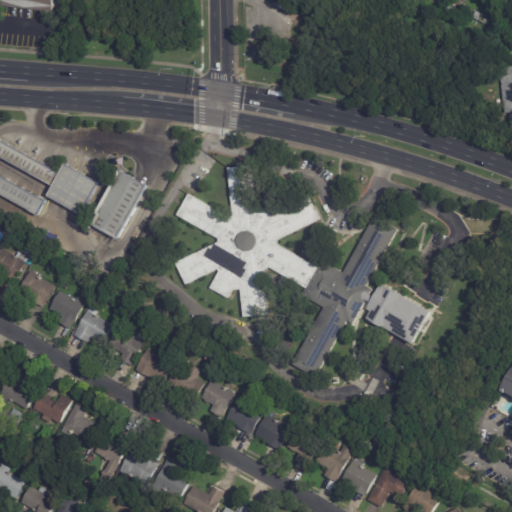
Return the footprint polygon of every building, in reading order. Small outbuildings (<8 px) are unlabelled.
[(67,0),(67,13),(55,12),(4,7),(4,0),(67,0)] [(474,12),(483,17),(481,22),(476,19),(474,21),(470,18),(474,12)] [(511,113),(504,115),(497,68),(511,65),(511,113)] [(52,167),(62,173),(55,185),(0,153),(0,141),(2,138),(52,167)] [(103,182),(85,214),(51,195),(69,163),(103,182)] [(320,218),(321,220),(278,241),(278,244),(319,268),(323,260),(346,273),(377,216),(400,229),(369,286),(375,289),(355,324),(349,321),(318,378),(295,365),(326,308),(304,296),(308,288),(270,267),(264,272),(268,315),(244,317),(241,290),(232,291),(228,298),(210,288),(219,272),(218,269),(186,285),(175,263),(219,242),(219,239),(177,215),(189,194),(228,216),(233,212),(229,167),(254,166),(257,202),(277,213),(311,198),(320,218)] [(134,174),(153,185),(122,238),(96,224),(102,213),(100,212),(125,169),(134,174)] [(0,174),(48,201),(40,215),(0,193),(2,190),(0,188),(0,174)] [(21,276),(15,285),(4,279),(6,275),(0,271),(0,255),(4,248),(18,256),(18,255),(20,257),(22,254),(29,257),(26,262),(29,263),(21,276)] [(58,285),(46,307),(33,300),(34,298),(21,292),(33,270),(43,276),(43,277),(58,285)] [(74,329),(62,322),(66,315),(53,308),(63,291),(87,304),(74,329)] [(89,341),(82,337),(77,346),(73,343),(77,335),(93,307),(100,311),(99,314),(103,316),(102,317),(118,326),(109,344),(95,337),(91,343),(89,341)] [(151,339),(136,366),(123,359),(126,354),(112,346),(122,328),(137,337),(140,332),(151,339)] [(151,349),(166,358),(167,357),(168,358),(169,358),(179,363),(169,381),(157,374),(154,378),(139,370),(151,349)] [(207,360),(211,352),(221,357),(217,365),(207,360)] [(0,384),(9,369),(0,364),(0,384)] [(209,383),(200,400),(171,386),(180,368),(190,373),(194,365),(204,370),(199,379),(209,383)] [(18,369),(32,377),(28,385),(40,392),(30,409),(13,400),(11,403),(2,398),(18,369)] [(0,370),(9,375),(0,392),(0,370)] [(511,394),(511,370),(503,390),(511,394)] [(226,387),(239,394),(226,417),(214,410),(216,405),(212,403),(212,404),(204,400),(215,381),(226,387)] [(47,393),(61,401),(65,394),(76,401),(63,424),(54,419),(52,423),(45,419),(47,415),(36,409),(46,392),(47,393)] [(256,426),(244,420),(241,426),(230,420),(241,398),(266,412),(258,427),(256,426)] [(300,409),(296,407),(300,400),(306,403),(302,410),(300,409)] [(80,403),(91,410),(87,417),(102,425),(92,442),(72,431),(69,436),(63,432),(80,403)] [(16,409),(26,415),(21,426),(10,419),(16,409)] [(277,419),(295,428),(284,450),(268,441),(258,435),(269,414),(277,419)] [(308,464),(298,459),(302,453),(297,451),(297,452),(292,449),(293,448),(290,447),(300,429),(324,442),(311,466),(308,464)] [(124,433),(136,440),(110,485),(101,480),(113,460),(98,452),(107,437),(116,442),(122,432),(124,433)] [(356,439),(361,442),(357,448),(352,445),(356,439)] [(372,450),(362,446),(365,439),(375,444),(372,450)] [(356,451),(339,482),(327,475),(331,469),(318,462),(328,445),(341,453),(346,445),(356,451)] [(69,450),(78,455),(74,463),(65,459),(69,450)] [(151,458),(162,464),(151,485),(133,475),(132,477),(123,472),(134,451),(137,453),(138,452),(143,455),(143,456),(147,458),(148,456),(151,458)] [(175,460),(183,464),(179,473),(194,482),(183,501),(157,487),(172,458),(175,460)] [(381,475),(370,497),(356,489),(357,486),(356,485),(355,486),(345,482),(356,460),(369,467),(368,468),(381,475)] [(0,498),(0,472),(5,464),(13,469),(11,472),(29,483),(19,500),(5,491),(1,499),(0,498)] [(381,507),(370,501),(388,469),(399,476),(399,475),(404,478),(412,483),(404,499),(393,493),(384,508),(381,507)] [(411,511),(405,508),(421,485),(443,500),(434,511),(423,511),(418,508),(415,511),(411,511)] [(33,507),(24,502),(33,486),(41,491),(44,487),(52,492),(50,496),(61,502),(55,511),(40,511),(41,511),(33,507)] [(218,487),(228,493),(217,511),(200,511),(187,504),(197,486),(212,494),(216,486),(218,487)] [(451,493),(456,498),(451,503),(446,499),(451,493)] [(61,511),(70,496),(85,504),(87,501),(99,507),(96,511),(61,511)] [(249,499),(260,505),(256,511),(225,511),(228,507),(236,511),(241,511),(248,498),(249,499)]
